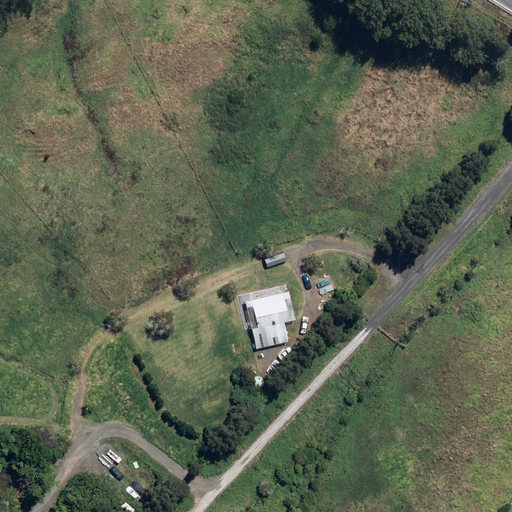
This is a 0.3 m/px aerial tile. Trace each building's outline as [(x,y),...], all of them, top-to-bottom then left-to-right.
[(283,321),(288,320),(282,292),(250,299),(257,327),(263,326),(267,345),(287,340),(283,321)] [(142,462),(137,467),(156,486),(161,481),(142,462)] [(103,469),(98,476),(118,491),(123,484),(103,469)] [(124,470),(121,474),(124,476),(122,477),(135,488),(140,481),(127,471),(126,472),(124,470)] [(119,509),(121,511),(134,511),(125,503),(119,509)]
